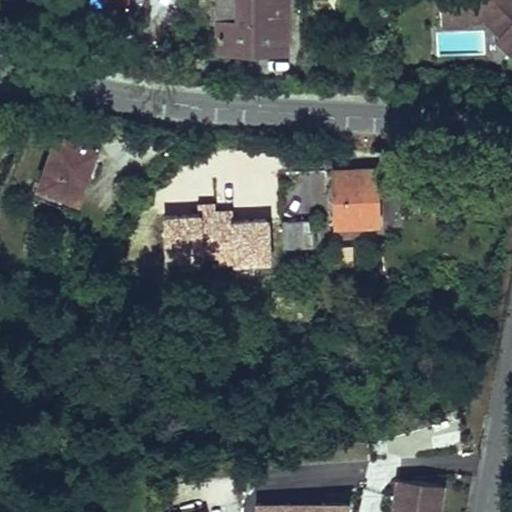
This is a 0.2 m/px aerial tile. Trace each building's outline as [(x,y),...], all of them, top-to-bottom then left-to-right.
[(216,0),(215,47),(285,49),(286,0),(216,0)] [(511,0),(438,0),(440,26),(463,25),(463,20),(482,19),(487,24),(497,34),(493,39),(508,52),(511,47),(511,0)] [(111,18),(112,5),(89,4),(88,17),(111,18)] [(56,134),(38,183),(75,197),(93,148),(56,134)] [(212,158),(213,175),(249,172),(249,177),(258,176),(257,155),(212,158)] [(332,170),(334,224),(376,223),(375,169),(332,170)] [(282,220),(283,247),(314,245),(312,218),(282,220)] [(437,511),(441,477),(394,472),(390,511),(437,511)] [(350,511),(353,502),(255,503),(255,511),(350,511)]
